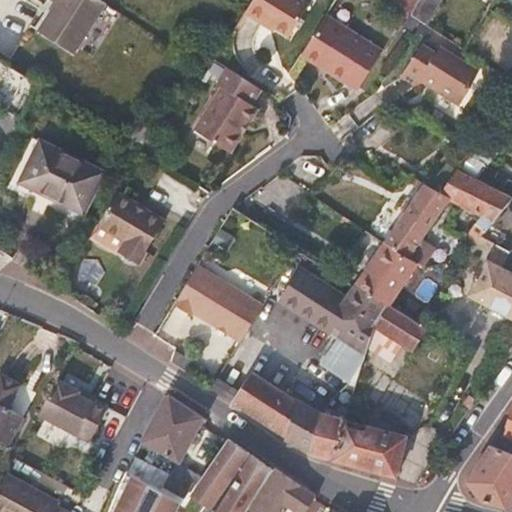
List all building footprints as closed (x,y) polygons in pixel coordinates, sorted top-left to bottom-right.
[(110,5),(102,0),(54,0),(34,30),(74,57),(110,5)] [(290,36),(310,6),(300,0),(253,0),(246,11),(264,23),(266,21),(290,36)] [(388,0),(412,15),(420,0),(388,0)] [(428,26),(442,0),(420,0),(412,15),(421,21),(428,26)] [(381,53),(327,17),(303,54),(320,66),(324,61),(333,67),(330,72),(358,90),(381,53)] [(435,51),(421,42),(401,73),(416,83),(427,83),(461,105),(472,89),(468,86),(478,70),(439,45),(435,51)] [(0,106),(23,118),(39,85),(0,59),(0,106)] [(330,72),(333,67),(324,61),(320,66),(330,72)] [(231,151),(258,108),(252,104),(261,89),(228,68),(218,85),(223,87),(196,130),(231,151)] [(0,158),(1,160),(23,118),(0,106),(0,158)] [(504,151),(511,138),(511,133),(492,122),(482,138),(502,149),(504,151)] [(502,149),(482,138),(476,148),(494,158),(496,159),(502,149)] [(104,173),(41,141),(20,182),(84,213),(104,173)] [(487,169),(494,158),(476,148),(470,159),(487,169)] [(486,183),(492,172),(487,169),(470,159),(463,171),(486,183)] [(439,190),(457,168),(447,162),(432,186),(439,190)] [(511,199),(511,196),(486,183),(463,171),(457,168),(439,190),(452,197),(459,201),(485,215),(474,231),(481,234),(506,206),(511,199)] [(410,256),(452,197),(439,190),(432,186),(428,184),(387,241),(410,256)] [(142,258),(166,220),(119,191),(100,222),(128,240),(124,247),(142,258)] [(387,305),(420,262),(410,256),(387,241),(355,286),(387,305)] [(511,271),(504,267),(511,251),(511,250),(499,244),(473,294),(511,315),(511,271)] [(355,310),(344,302),(348,296),(301,265),(281,299),(337,338),(355,310)] [(181,302),(179,305),(195,315),(197,312),(242,339),(264,303),(203,266),(181,302)] [(361,370),(375,324),(376,323),(387,305),(355,286),(348,296),(344,302),(355,310),(337,338),(320,363),(350,383),(361,370)] [(425,329),(419,325),(387,305),(376,323),(413,346),(425,329)] [(236,401),(253,372),(230,357),(212,387),(234,403),(236,401)] [(288,436),(297,401),(253,372),(236,401),(288,436)] [(24,385),(2,373),(0,376),(0,438),(11,444),(25,417),(11,409),(24,385)] [(81,391),(59,380),(40,414),(91,442),(110,407),(95,399),(93,402),(79,394),(81,391)] [(95,399),(81,391),(79,394),(93,402),(95,399)] [(181,458),(203,419),(167,396),(146,439),(181,458)] [(310,453),(322,412),(298,399),(297,401),(288,436),(288,439),(310,453)] [(335,459),(347,419),(322,412),(310,453),(335,459)] [(397,476),(407,436),(347,419),(335,459),(397,476)] [(247,511),(272,472),(227,441),(204,477),(188,503),(201,511),(247,511)] [(511,454),(498,449),(491,447),(469,482),(485,504),(511,510),(511,454)] [(172,474),(137,456),(129,471),(164,490),(172,474)] [(180,498),(196,473),(179,463),(172,474),(164,490),(180,498)] [(288,511),(286,511),(293,500),(312,511),(318,511),(325,502),(275,467),(272,472),(247,511),(288,511)] [(204,477),(196,473),(180,498),(186,502),(188,503),(204,477)] [(56,511),(61,503),(8,474),(0,488),(0,511),(56,511)] [(129,482),(114,511),(186,511),(187,510),(129,482)]
